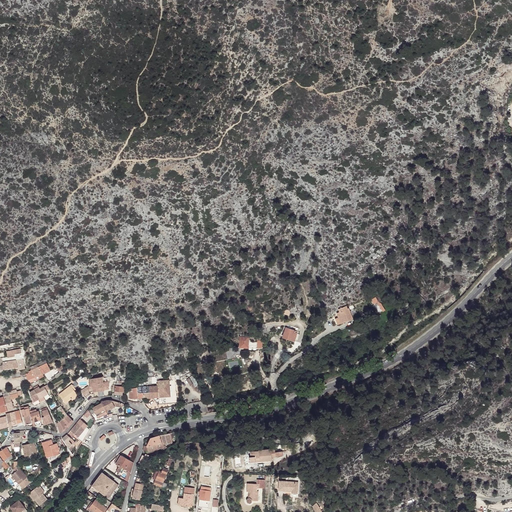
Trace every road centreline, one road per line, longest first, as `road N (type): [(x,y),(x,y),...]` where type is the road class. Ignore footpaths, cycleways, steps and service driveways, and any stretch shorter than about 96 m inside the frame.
road 1 (secondary): [(150,429),(282,405),(352,377)]
road 2 (secondary): [(511,257),(426,338),(352,377)]
road 3 (residential): [(0,448),(13,429),(62,434),(105,397),(140,409),(150,429)]
